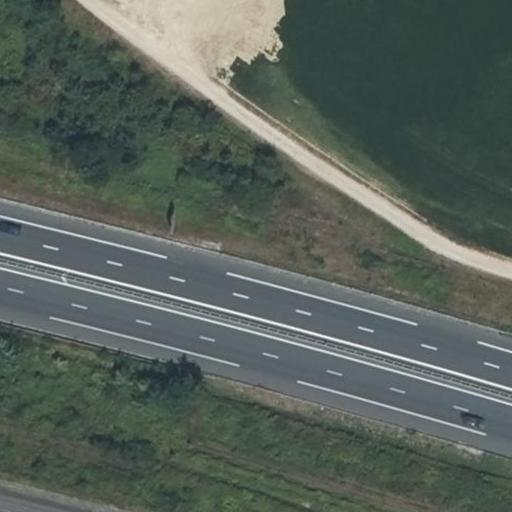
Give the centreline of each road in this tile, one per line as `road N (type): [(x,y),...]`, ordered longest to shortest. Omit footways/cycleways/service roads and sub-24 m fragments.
road 1 (motorway): [(0,288),(511,425)]
road 2 (motorway): [(511,369),(0,233)]
road 3 (track): [(511,245),(442,222),(97,0)]
